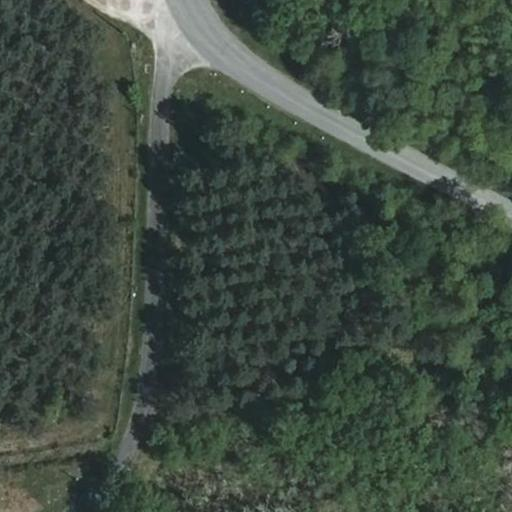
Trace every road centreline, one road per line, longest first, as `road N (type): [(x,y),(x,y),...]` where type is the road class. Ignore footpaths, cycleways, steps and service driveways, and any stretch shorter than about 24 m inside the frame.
road 1 (unclassified): [(204,37),(168,67),(130,497),(113,511)]
road 2 (tertiary): [(204,37),(263,90),(511,225)]
